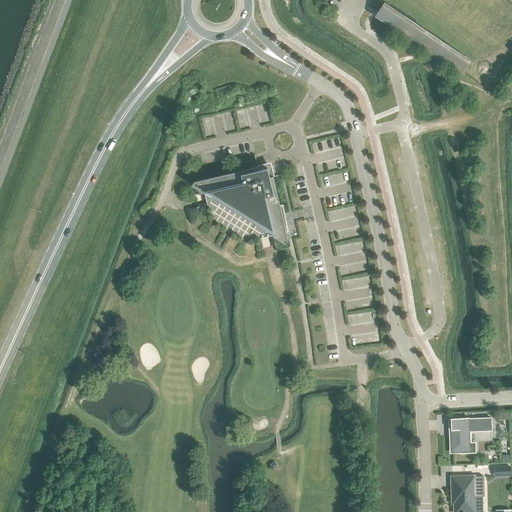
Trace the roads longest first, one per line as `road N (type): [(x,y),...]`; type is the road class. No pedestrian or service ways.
road 1 (primary): [(0,372),(116,125),(144,87)]
road 2 (residential): [(421,401),(398,334),(356,133)]
road 3 (unclassified): [(356,133),(399,123),(403,113),(389,59),(347,22),(356,0)]
